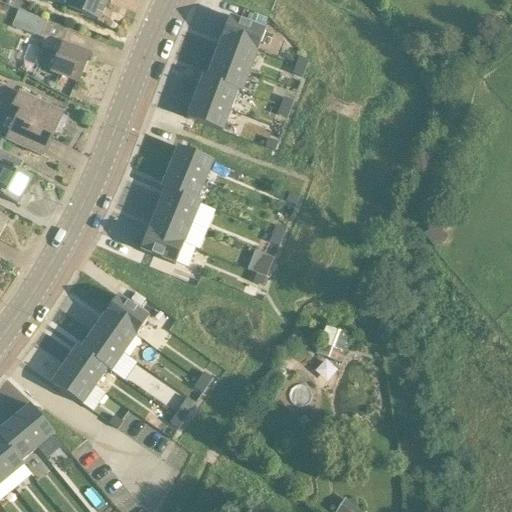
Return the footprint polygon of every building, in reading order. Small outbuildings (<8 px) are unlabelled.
[(106,0),(67,0),(65,7),(98,21),(106,0)] [(69,29),(18,9),(13,21),(41,32),(39,37),(44,39),(34,64),(78,82),(89,56),(62,45),(69,29)] [(221,40),(257,53),(265,32),(229,19),(221,40)] [(257,53),(221,40),(214,60),(249,73),(257,53)] [(296,68),(305,71),(308,62),(299,59),(296,68)] [(238,92),(237,93),(241,95),(249,73),(214,60),(206,80),(238,92)] [(305,71),(296,68),(292,76),(302,80),(305,71)] [(202,78),(194,99),(230,112),(237,93),(238,92),(206,80),(202,78)] [(19,112),(6,141),(38,156),(49,132),(53,134),(63,114),(18,93),(11,108),(19,112)] [(230,112),(194,99),(187,120),(222,133),(230,112)] [(280,108),(290,112),(293,103),(284,99),(280,108)] [(286,120),(290,112),(280,108),(277,117),(286,120)] [(265,149),(274,153),(278,144),(268,141),(265,149)] [(169,170),(204,184),(213,163),(178,149),(169,170)] [(31,180),(3,165),(0,170),(0,196),(17,206),(31,180)] [(160,191),(164,192),(165,191),(196,204),(196,203),(204,184),(169,170),(160,191)] [(165,191),(164,192),(157,211),(192,226),(200,205),(196,203),(196,204),(165,191)] [(295,207),(299,199),(290,195),(286,204),(295,207)] [(148,231),(183,246),(192,226),(157,211),(148,231)] [(276,227),(273,236),(282,240),(285,231),(276,227)] [(183,246),(148,231),(140,252),(175,267),(183,246)] [(282,240),(273,236),(269,244),(278,248),(282,240)] [(255,253),(247,272),(256,276),(265,280),(273,260),(255,253)] [(265,280),(256,276),(253,284),(262,288),(265,280)] [(117,298),(104,316),(136,338),(149,319),(117,298)] [(123,356),(136,338),(104,316),(92,334),(123,356)] [(329,326),(318,355),(342,364),(354,337),(329,326)] [(107,371),(107,372),(110,374),(123,356),(92,334),(80,351),(80,352),(107,371)] [(64,367),(95,388),(107,372),(107,371),(80,352),(80,351),(77,348),(64,367)] [(135,365),(127,379),(176,406),(183,392),(135,365)] [(95,388),(64,367),(51,385),(82,407),(95,388)] [(199,382),(207,388),(212,380),(204,375),(199,382)] [(207,388),(199,382),(194,389),(202,395),(207,388)] [(30,407),(12,421),(37,450),(54,436),(30,407)] [(175,418),(183,424),(188,416),(180,411),(175,418)] [(183,424),(175,418),(170,425),(178,431),(183,424)] [(117,431),(122,424),(114,419),(109,426),(117,431)] [(0,431),(0,439),(20,464),(21,464),(37,450),(12,421),(0,431)] [(24,467),(21,464),(20,464),(0,439),(0,473),(6,481),(24,467)] [(362,511),(346,500),(337,511),(362,511)]
